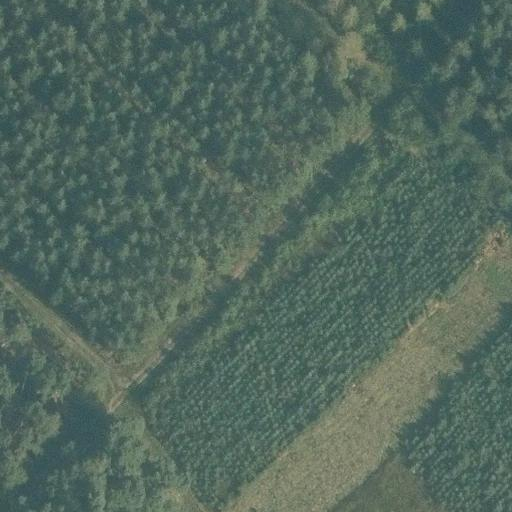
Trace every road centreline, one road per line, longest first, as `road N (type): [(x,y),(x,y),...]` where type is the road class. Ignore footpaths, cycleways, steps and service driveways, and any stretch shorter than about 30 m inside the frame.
road 1 (track): [(405,87),(5,511)]
road 2 (track): [(511,177),(291,0)]
